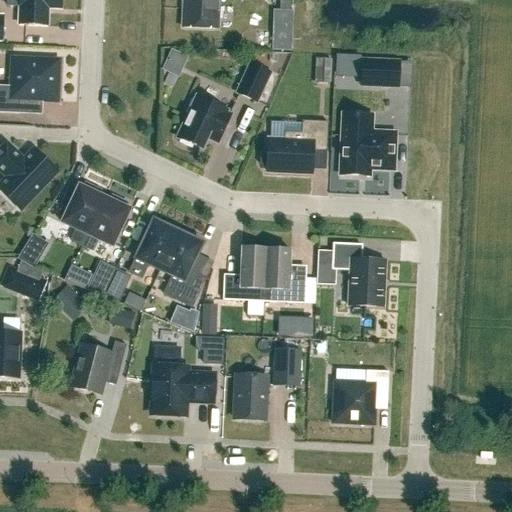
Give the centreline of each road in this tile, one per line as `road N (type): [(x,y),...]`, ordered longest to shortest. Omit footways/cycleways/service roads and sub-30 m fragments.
road 1 (residential): [(417,490),(427,231),(406,213),(231,205),(89,137),(94,0)]
road 2 (unclassified): [(417,490),(0,469)]
